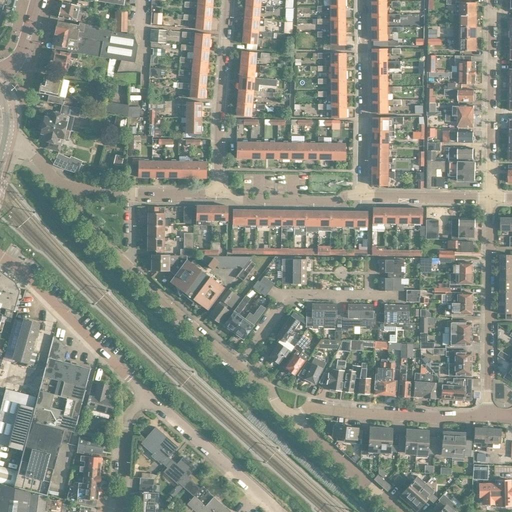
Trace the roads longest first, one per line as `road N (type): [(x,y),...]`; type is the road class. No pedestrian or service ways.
road 1 (residential): [(486,419),(490,198)]
road 2 (residential): [(148,395),(0,255)]
road 3 (residential): [(362,199),(363,0)]
road 4 (residential): [(228,0),(215,198)]
road 5 (residential): [(490,198),(490,0)]
road 6 (residential): [(290,418),(313,409),(486,419)]
road 7 (residential): [(235,365),(286,297),(398,297)]
road 8 (residential): [(277,511),(148,395)]
road 9 (residential): [(362,199),(215,198)]
road 10 (residential): [(130,272),(235,365)]
road 11 (residential): [(290,418),(395,511)]
road 12 (residential): [(490,198),(362,199)]
road 13 (residential): [(123,511),(126,425),(148,395)]
